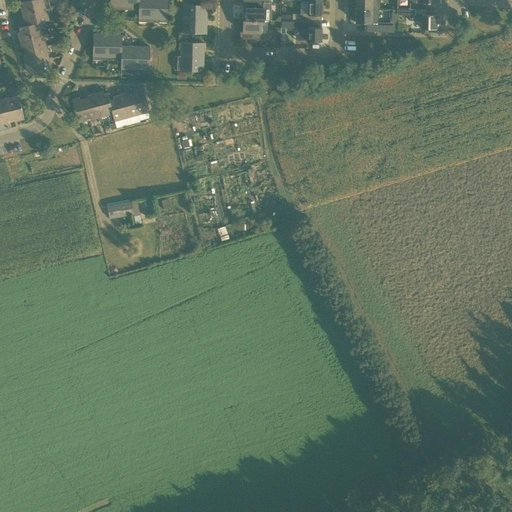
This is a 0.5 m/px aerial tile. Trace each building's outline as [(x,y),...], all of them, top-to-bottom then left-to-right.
[(21,7),(23,14),(50,8),(48,0),(29,0),(22,2),(23,6),(21,7)] [(125,0),(110,0),(110,9),(125,10),(125,0)] [(139,10),(139,0),(125,0),(125,10),(139,10)] [(153,0),(139,0),(139,10),(139,19),(153,19),(153,0)] [(167,22),(167,0),(153,0),(153,19),(153,22),(167,22)] [(356,0),(356,8),(372,9),(372,0),(356,0)] [(409,0),(410,8),(426,8),(426,3),(433,3),(439,3),(439,2),(438,0),(409,0)] [(243,20),(264,21),(264,8),(263,8),(264,2),(243,1),(243,10),(246,11),(245,20),(243,20)] [(293,13),(292,15),(292,20),(300,20),(312,21),(312,14),(322,15),(322,1),(308,1),(307,14),(293,13)] [(207,19),(207,15),(207,5),(184,4),(183,19),(207,19)] [(40,23),(44,22),(53,20),(50,8),(23,14),(25,22),(27,21),(28,25),(40,22),(40,23)] [(365,23),(365,32),(396,32),(397,9),(389,9),(389,16),(390,16),(390,23),(378,22),(378,9),(372,9),(356,8),(356,22),(355,22),(365,23)] [(426,14),(426,8),(410,8),(409,20),(422,20),(422,28),(438,28),(438,15),(439,16),(439,15),(426,14)] [(206,33),(206,28),(207,19),(183,19),(183,33),(206,33)] [(320,21),(312,21),(300,20),(292,20),(281,19),(281,24),(296,25),(295,34),(307,34),(307,41),(321,41),(322,27),(319,27),(320,21)] [(264,21),(243,20),(243,32),(240,32),(240,39),(260,39),(260,33),(261,33),(262,21),(264,21)] [(18,32),(20,40),(47,33),(44,22),(40,23),(40,22),(28,25),(19,27),(20,32),(18,32)] [(50,45),(47,33),(20,40),(21,47),(24,47),(25,51),(46,46),(50,45)] [(107,57),(108,34),(93,33),(93,60),(107,60),(107,57)] [(121,60),(122,46),(122,34),(108,34),(107,57),(107,60),(121,60)] [(204,57),(204,56),(204,42),(181,42),(180,56),(204,57)] [(25,63),(49,57),(46,46),(25,51),(26,55),(23,55),(25,63)] [(135,69),(136,46),(122,46),(121,60),(121,69),(135,69)] [(150,70),(150,46),(136,46),(135,69),(150,70)] [(53,56),(49,57),(25,63),(27,71),(30,70),(31,74),(56,68),(53,56)] [(203,71),(203,65),(204,57),(180,56),(177,56),(177,70),(203,71)] [(149,111),(150,111),(144,88),(136,90),(137,93),(133,94),(138,115),(146,112),(147,116),(150,115),(149,111)] [(103,91),(95,93),(102,120),(114,117),(113,113),(110,100),(108,93),(103,94),(103,91)] [(138,115),(133,94),(128,95),(128,92),(120,94),(127,118),(128,122),(131,121),(130,117),(138,115)] [(88,98),(84,99),(91,124),(102,120),(95,93),(88,95),(88,98)] [(115,121),(127,118),(120,94),(113,96),(113,99),(110,100),(113,113),(114,117),(115,121)] [(7,98),(12,119),(16,118),(17,121),(24,119),(19,95),(7,98)] [(79,127),(91,124),(84,99),(80,100),(79,97),(72,99),(79,127)] [(8,120),(12,119),(7,98),(0,99),(0,121),(1,124),(8,123),(8,120)] [(143,201),(146,211),(153,210),(150,199),(143,201)] [(162,200),(164,210),(171,208),(169,199),(162,200)] [(132,204),(108,208),(110,218),(134,213),(132,204)]
